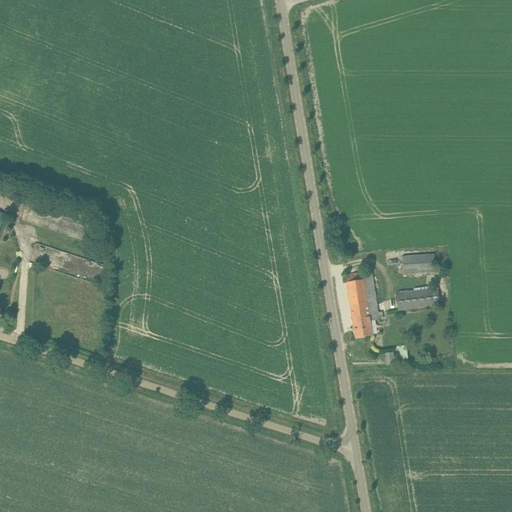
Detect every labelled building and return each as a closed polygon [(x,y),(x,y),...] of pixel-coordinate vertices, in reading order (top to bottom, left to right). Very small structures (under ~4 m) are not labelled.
[(403,257),(403,274),(435,272),(434,255),(403,257)] [(345,269),(356,338),(380,334),(378,320),(379,319),(383,319),(382,312),(378,313),(371,271),(359,273),(359,271),(357,271),(356,267),(345,269)] [(395,293),(397,311),(439,307),(437,289),(395,293)] [(407,345),(397,346),(397,361),(407,361),(407,345)] [(386,354),(387,364),(395,363),(393,353),(386,354)]
